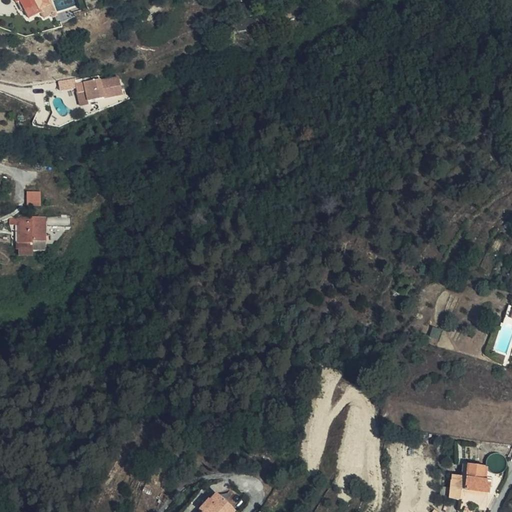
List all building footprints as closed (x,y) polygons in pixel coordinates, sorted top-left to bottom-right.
[(19,0),(13,0),(17,8),(20,7),(22,6),(19,0)] [(19,0),(22,6),(20,7),(25,16),(37,10),(34,7),(44,3),(42,0),(19,0)] [(54,31),(54,24),(50,21),(35,22),(34,33),(54,31)] [(77,78),(60,80),(62,88),(77,86),(78,95),(87,93),(89,103),(124,97),(120,77),(100,81),(99,75),(77,79),(77,78)] [(89,103),(87,93),(78,95),(81,108),(90,107),(89,103)] [(41,205),(41,192),(29,192),(29,205),(41,205)] [(18,225),(18,216),(10,216),(10,224),(18,225)] [(31,242),(46,242),(46,216),(18,216),(18,225),(18,258),(31,258),(31,251),(31,242)] [(46,251),(46,242),(31,242),(31,251),(46,251)] [(452,487),(443,487),(441,498),(461,500),(462,489),(490,492),(491,479),(486,479),(484,479),(485,466),(468,465),(467,476),(463,476),(453,475),(452,487)] [(231,511),(216,495),(208,502),(211,505),(203,511),(231,511)] [(203,511),(211,505),(208,502),(207,500),(199,508),(202,511),(203,511)] [(461,501),(459,510),(462,511),(469,511),(470,503),(461,501)]
